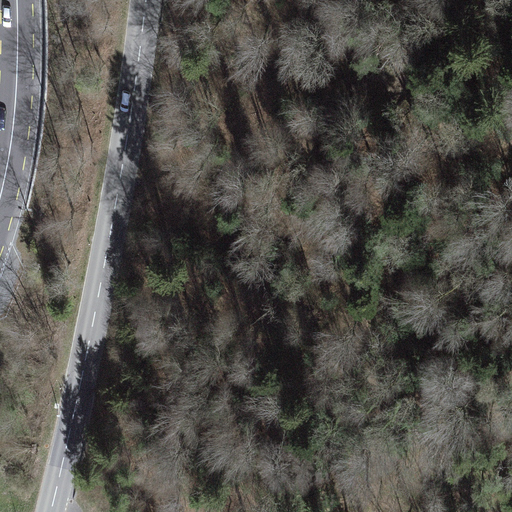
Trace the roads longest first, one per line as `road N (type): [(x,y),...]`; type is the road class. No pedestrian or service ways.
road 1 (tertiary): [(55,511),(107,301),(152,0)]
road 2 (secondary): [(0,188),(8,82),(3,0)]
